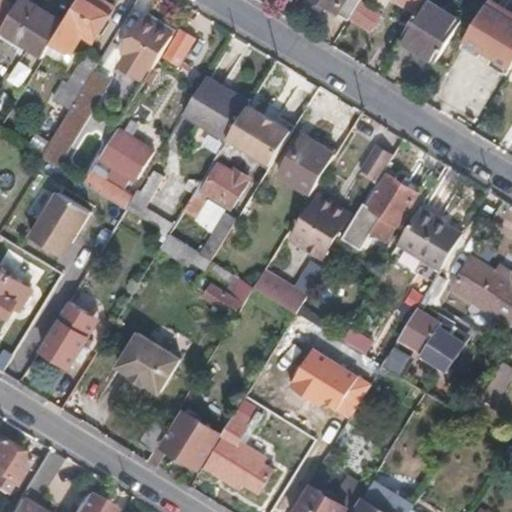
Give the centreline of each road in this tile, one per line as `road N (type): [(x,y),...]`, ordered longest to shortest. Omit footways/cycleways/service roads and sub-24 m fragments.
road 1 (residential): [(511,177),(218,0)]
road 2 (residential): [(0,393),(195,511)]
